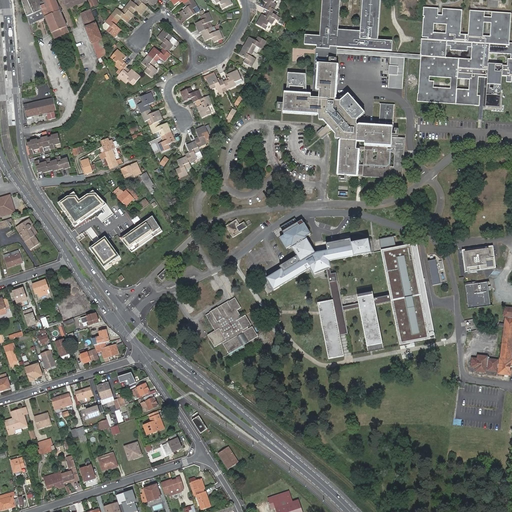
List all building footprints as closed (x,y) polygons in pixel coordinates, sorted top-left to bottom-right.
[(46,15),(52,31),(53,30),(55,35),(68,30),(66,25),(67,24),(57,0),(22,0),(27,16),(30,23),(46,15)] [(64,0),(67,8),(88,0),(64,0)] [(88,0),(91,8),(100,5),(97,0),(88,0)] [(130,0),(125,7),(134,14),(137,9),(143,14),(149,6),(146,4),(140,0),(138,0),(136,4),(130,0)] [(193,0),(190,0),(185,3),(188,7),(181,12),(187,20),(196,14),(192,9),(197,5),(193,0)] [(219,1),(223,9),(232,4),(229,0),(215,0),(217,2),(219,1)] [(267,0),(264,6),(267,7),(269,8),(271,9),(276,0),(267,0)] [(304,35),(304,45),(316,46),(313,96),(310,96),(310,94),(306,94),(303,93),(289,92),(286,92),(284,92),(283,110),(317,113),(318,114),(323,119),(327,124),(331,128),(335,132),(339,137),(340,139),(338,173),(356,175),(356,173),(362,173),(362,175),(388,177),(389,167),(390,152),(390,150),(386,150),(386,144),(390,144),(391,137),(392,126),(387,126),(384,126),(357,124),(356,123),(354,120),(340,104),(335,99),(334,98),(337,63),(327,63),(327,56),(329,56),(329,47),(391,51),(392,41),(377,40),(379,0),(361,0),(360,32),(338,30),(339,0),(322,0),(320,36),(304,35)] [(134,14),(125,7),(122,12),(117,8),(111,16),(119,22),(123,18),(129,22),(135,15),(134,14)] [(443,8),(443,15),(438,15),(439,8),(424,7),(423,16),(425,16),(424,17),(422,37),(428,37),(428,39),(422,39),(422,40),(421,55),(420,56),(421,56),(421,59),(417,101),(479,106),(480,95),(478,95),(479,77),(484,77),(487,78),(485,106),(500,107),(502,76),(507,76),(506,82),(511,82),(511,77),(511,76),(511,43),(509,43),(511,23),(509,23),(509,22),(511,22),(511,13),(492,12),(492,17),(485,17),(485,11),(470,10),(470,19),(471,19),(471,21),(469,21),(468,35),(461,34),(462,20),(460,20),(460,18),(462,19),(462,10),(443,8)] [(272,21),(276,12),(271,9),(269,8),(266,14),(264,12),(262,11),(257,20),(265,25),(269,19),(272,21)] [(81,14),(82,18),(98,59),(107,54),(90,10),(81,14)] [(202,21),(197,24),(196,24),(200,33),(202,32),(209,29),(207,23),(212,21),(208,13),(201,16),(202,21)] [(107,31),(116,38),(122,29),(117,25),(119,22),(111,16),(103,26),(104,29),(107,31)] [(209,29),(202,32),(206,41),(213,38),(215,43),(222,39),(218,31),(213,33),(211,28),(209,29)] [(168,54),(174,47),(169,43),(173,39),(165,32),(159,39),(164,44),(160,48),(163,50),(168,54)] [(245,42),(254,47),(257,42),(262,44),(266,37),(258,33),(256,37),(250,33),(245,42)] [(252,52),(254,47),(245,42),(241,50),(247,54),(244,59),(252,63),(257,55),(252,52)] [(154,49),(148,57),(157,64),(160,60),(165,63),(170,56),(168,54),(163,50),(160,54),(154,49)] [(329,49),(329,53),(390,57),(390,65),(389,65),(388,74),(389,74),(388,85),(403,86),(405,58),(421,59),(421,56),(420,56),(421,55),(329,49)] [(118,51),(111,58),(117,63),(114,66),(122,73),(124,71),(125,70),(128,66),(123,62),(126,58),(118,51)] [(148,69),(144,74),(151,79),(157,72),(153,69),(157,64),(148,57),(142,65),(148,69)] [(226,88),(227,89),(236,85),(242,83),(242,81),(242,79),(238,69),(228,74),(230,79),(223,82),(226,88)] [(122,73),(119,77),(126,84),(128,82),(134,86),(140,78),(132,70),(129,73),(128,75),(124,71),(122,73)] [(287,73),(286,92),(289,92),(289,86),(303,87),(303,93),(306,94),(306,74),(287,73)] [(218,91),(226,88),(223,82),(222,79),(218,81),(215,74),(206,78),(210,88),(216,86),(218,91)] [(192,93),(190,87),(181,91),(185,100),(191,97),(193,102),(196,101),(199,99),(201,98),(197,90),(192,93)] [(151,94),(141,98),(143,104),(138,106),(142,114),(150,110),(148,105),(154,102),(151,94)] [(364,114),(348,94),(344,98),(340,101),(340,104),(354,120),(357,120),(361,116),(364,114)] [(239,95),(234,102),(238,105),(243,97),(239,95)] [(211,105),(207,96),(201,98),(199,99),(202,104),(198,105),(197,106),(202,116),(210,112),(208,107),(211,105)] [(54,98),(24,105),(27,117),(56,111),(54,98)] [(393,103),(380,102),(378,121),(385,121),(384,126),(387,126),(388,121),(392,122),(393,103)] [(226,118),(230,120),(236,110),(231,108),(226,118)] [(150,110),(142,114),(145,122),(150,120),(153,126),(159,123),(163,121),(159,112),(152,115),(150,110)] [(54,112),(47,114),(48,120),(56,118),(54,112)] [(153,126),(151,127),(154,134),(159,133),(161,138),(173,133),(169,124),(161,128),(159,123),(153,126)] [(320,130),(316,133),(320,138),(324,135),(331,128),(327,124),(320,130)] [(204,138),(210,135),(206,125),(197,129),(200,136),(194,138),(196,141),(198,146),(206,142),(204,138)] [(163,153),(171,149),(169,145),(176,142),(173,133),(161,138),(163,142),(159,144),(163,153)] [(31,143),(27,143),(29,151),(33,150),(34,151),(40,149),(39,148),(43,147),(43,149),(50,147),(50,145),(53,145),(54,146),(61,144),(58,134),(51,136),(52,137),(48,138),(48,137),(41,138),(41,140),(38,141),(37,139),(30,141),(31,143)] [(405,138),(391,137),(390,144),(390,152),(395,152),(394,167),(389,167),(388,177),(388,179),(403,180),(405,138)] [(115,144),(113,139),(110,140),(109,138),(101,141),(105,152),(113,148),(112,145),(115,144)] [(150,142),(154,151),(158,149),(156,145),(162,142),(160,138),(150,142)] [(200,151),(198,146),(196,141),(187,144),(190,151),(185,153),(186,155),(189,162),(197,158),(195,153),(200,151)] [(73,149),(75,155),(78,154),(78,153),(83,151),(82,146),(76,148),(73,149)] [(113,148),(105,152),(108,158),(110,164),(111,167),(119,163),(113,148)] [(193,170),(189,162),(186,155),(177,159),(181,166),(176,168),(180,176),(193,170)] [(36,167),(39,174),(42,173),(43,174),(53,171),(60,170),(64,169),(64,170),(71,168),(68,158),(61,160),(61,162),(58,163),(57,160),(50,162),(51,163),(47,165),(47,162),(39,164),(40,165),(36,167)] [(82,161),(86,173),(94,170),(90,158),(82,161)] [(110,164),(108,158),(102,160),(104,166),(110,164)] [(136,176),(131,164),(121,169),(126,178),(133,174),(135,177),(136,176)] [(128,205),(137,196),(129,188),(125,193),(122,190),(118,193),(121,196),(120,198),(128,205)] [(74,192),(58,203),(75,227),(105,206),(107,205),(93,190),(80,200),(74,192)] [(0,198),(0,200),(9,197),(12,209),(0,212),(0,217),(16,213),(11,196),(0,198)] [(0,212),(12,209),(9,197),(0,200),(0,212)] [(146,199),(138,205),(142,210),(149,204),(146,199)] [(123,237),(121,239),(132,253),(162,231),(153,217),(123,237)] [(31,226),(32,226),(33,225),(29,219),(15,227),(30,250),(39,244),(34,236),(30,229),(31,226)] [(226,226),(233,238),(242,232),(242,231),(248,227),(244,222),(240,225),(236,219),(226,226)] [(299,226),(284,234),(285,235),(284,236),(280,238),(286,248),(291,246),(293,248),(301,262),(301,263),(284,273),(282,270),(267,279),(274,290),(280,287),(279,287),(311,268),(314,274),(315,274),(316,274),(328,269),(330,268),(329,261),(339,259),(365,254),(365,255),(371,253),(368,240),(347,243),(346,240),(323,244),(325,251),(314,252),(306,237),(310,234),(304,224),(300,227),(299,226)] [(393,237),(379,240),(380,246),(394,243),(393,237)] [(98,244),(90,249),(104,269),(120,258),(106,238),(98,244)] [(376,294),(360,297),(362,305),(346,308),(343,296),(339,274),(335,275),(333,270),(330,272),(336,302),(321,304),(332,361),(347,358),(343,334),(346,333),(351,332),(347,312),(363,309),(371,351),(372,353),(387,350),(378,306),(394,303),(403,347),(439,340),(420,245),(384,252),(393,297),(377,300),(376,294)] [(493,246),(462,251),(465,273),(496,269),(493,246)] [(19,259),(21,258),(18,251),(4,256),(8,268),(20,263),(19,259)] [(438,259),(429,261),(434,286),(443,284),(438,259)] [(33,285),(36,294),(48,289),(45,281),(33,285)] [(490,282),(467,285),(470,309),(493,306),(490,282)] [(13,291),(17,303),(27,299),(23,288),(13,291)] [(212,314),(210,312),(206,315),(215,331),(212,333),(219,344),(222,342),(228,352),(242,343),(237,336),(243,332),(247,340),(257,334),(252,326),(249,328),(248,326),(250,325),(244,316),(242,317),(237,310),(241,307),(235,297),(229,301),(230,303),(212,314)] [(68,313),(71,311),(74,316),(84,309),(77,298),(64,306),(68,313)] [(229,301),(210,312),(212,314),(230,303),(229,301)] [(32,308),(23,311),(28,327),(37,324),(32,308)] [(505,359),(510,360),(511,345),(511,308),(505,308),(504,316),(509,316),(509,324),(503,323),(503,320),(486,318),(485,328),(502,330),(502,326),(508,327),(505,359)] [(95,313),(80,318),(82,324),(88,322),(89,325),(98,322),(95,313)] [(273,331),(276,336),(281,333),(277,328),(273,331)] [(91,339),(94,345),(100,344),(107,342),(106,338),(108,337),(106,331),(100,332),(101,337),(91,339)] [(215,347),(219,344),(212,333),(208,335),(215,347)] [(259,336),(257,334),(247,340),(249,342),(259,336)] [(62,340),(55,343),(57,349),(60,357),(67,355),(62,340)] [(243,345),(242,343),(228,352),(230,354),(243,345)] [(94,345),(97,353),(102,352),(104,359),(118,355),(116,346),(106,349),(105,345),(100,346),(100,344),(94,345)] [(5,349),(10,364),(16,362),(11,347),(5,349)] [(79,352),(84,363),(94,359),(91,351),(84,354),(83,351),(79,352)] [(42,357),(46,369),(56,366),(52,354),(42,357)] [(511,359),(510,360),(505,359),(504,362),(487,360),(487,358),(478,357),(478,359),(472,359),(471,368),(477,368),(476,372),(485,373),(485,371),(511,374),(511,370),(510,370),(510,363),(511,364),(511,363),(511,359)] [(24,368),(30,382),(35,380),(34,378),(42,375),(37,363),(24,368)] [(132,372),(118,377),(120,383),(128,381),(130,385),(136,383),(132,372)] [(0,380),(0,390),(10,388),(7,378),(0,380)] [(98,386),(102,400),(113,396),(108,382),(98,386)] [(137,387),(140,392),(136,394),(137,398),(150,392),(146,383),(137,387)] [(75,392),(78,400),(83,399),(88,397),(93,396),(90,387),(75,392)] [(52,400),(55,408),(72,403),(69,394),(52,400)] [(153,394),(144,398),(148,406),(145,407),(146,409),(144,410),(145,412),(158,406),(153,394)] [(99,405),(86,409),(90,419),(102,415),(99,405)] [(6,423),(8,431),(27,425),(24,415),(22,409),(11,412),(13,419),(14,420),(6,423)] [(118,423),(123,421),(120,409),(114,411),(118,423)] [(158,420),(161,419),(159,415),(158,412),(149,415),(151,423),(143,425),(147,435),(152,433),(151,431),(156,430),(156,431),(161,429),(158,420)] [(35,417),(39,429),(51,425),(48,414),(35,417)] [(198,415),(192,420),(200,433),(207,428),(198,415)] [(110,427),(108,420),(99,423),(101,430),(110,427)] [(111,427),(113,435),(121,432),(118,425),(111,427)] [(86,435),(83,427),(76,429),(78,437),(86,435)] [(182,448),(178,439),(169,443),(173,452),(182,448)] [(38,443),(40,449),(47,447),(45,441),(38,443)] [(133,457),(141,454),(137,442),(124,447),(128,460),(134,458),(133,457)] [(40,449),(39,450),(41,454),(53,451),(51,446),(47,447),(40,449)] [(219,454),(223,461),(226,459),(229,463),(226,465),(229,470),(239,464),(229,448),(219,454)] [(99,461),(102,470),(117,466),(114,456),(99,461)] [(17,460),(16,459),(11,461),(12,465),(14,472),(21,470),(21,468),(25,467),(22,459),(17,460)] [(70,471),(61,474),(61,475),(64,483),(79,479),(74,459),(67,461),(70,471)] [(91,465),(80,469),(84,482),(95,478),(91,465)] [(47,489),(64,483),(61,475),(54,478),(53,474),(44,477),(47,489)] [(170,481),(170,480),(166,481),(161,483),(165,494),(170,493),(170,495),(181,491),(180,489),(184,488),(180,476),(177,477),(177,479),(170,481)] [(206,498),(205,492),(204,489),(205,488),(202,479),(193,482),(202,510),(211,507),(208,498),(206,498)] [(141,497),(143,503),(148,501),(149,503),(156,500),(155,499),(160,497),(156,485),(155,485),(154,484),(151,485),(151,487),(144,489),(144,490),(142,490),(144,496),(141,497)] [(127,502),(122,504),(124,511),(130,511),(134,511),(134,510),(137,509),(135,502),(136,502),(132,490),(124,493),(127,502)] [(276,511),(302,511),(299,500),(293,502),(289,491),(268,498),(271,509),(275,508),(276,511)] [(0,496),(0,501),(13,497),(15,496),(14,492),(0,496)] [(13,497),(0,501),(0,505),(2,511),(9,509),(8,507),(15,505),(13,497)] [(121,511),(118,502),(114,503),(114,505),(104,509),(105,511),(121,511)]
